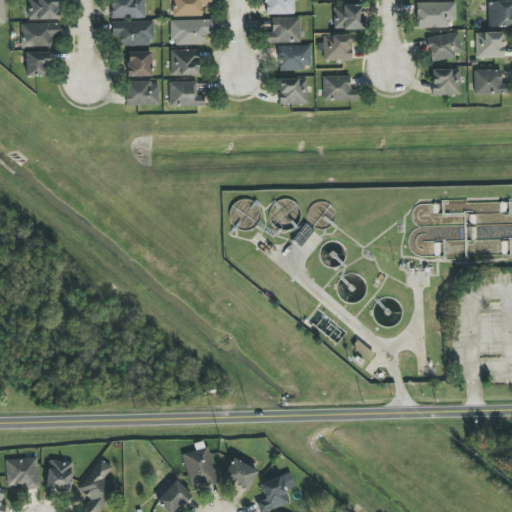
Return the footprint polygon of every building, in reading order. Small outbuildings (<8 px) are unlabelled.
[(58,19),(57,0),(27,0),(28,20),(58,19)] [(144,18),(144,0),(111,0),(111,18),(144,18)] [(211,0),(172,0),(173,17),(202,16),(202,5),(211,5),(211,0)] [(264,0),(265,15),(294,14),(293,0),(264,0)] [(511,26),(511,0),(488,2),(488,27),(511,26)] [(448,28),(448,20),(456,20),(456,2),(416,3),(417,28),(448,28)] [(334,6),(334,30),(363,29),(362,5),(334,6)] [(272,18),(272,33),(267,33),(267,43),(300,42),(299,17),(272,18)] [(171,20),(172,45),(204,45),(204,35),(212,35),(212,20),(171,20)] [(152,22),(112,22),(112,38),(120,38),(120,46),(152,46),(152,22)] [(20,24),(21,47),(50,47),(50,38),(60,38),(60,23),(20,24)] [(503,32),(475,33),(476,58),(504,58),(503,32)] [(461,52),(459,33),(426,37),(429,61),(455,59),(455,53),(461,52)] [(351,35),(322,36),(322,47),(323,47),(324,61),(352,60),(351,35)] [(311,46),(278,47),(278,69),(311,69),(311,46)] [(199,50),(170,50),(171,76),(199,75),(199,50)] [(26,77),(50,76),(50,52),(25,53),(26,77)] [(151,52),(127,53),(127,77),(152,76),(151,52)] [(459,69),(431,70),(432,95),(460,95),(459,69)] [(501,70),(474,70),(474,95),(507,94),(507,84),(501,84),(501,70)] [(350,76),(322,76),(323,101),(358,100),(357,90),(350,90),(350,76)] [(306,79),(279,79),(279,105),(307,104),(306,79)] [(126,83),(127,106),(158,105),(158,82),(126,83)] [(169,82),(169,107),(204,106),(204,96),(197,96),(197,82),(169,82)] [(191,490),(217,483),(208,447),(182,454),(191,490)] [(38,489),(37,459),(6,460),(7,486),(25,485),(25,489),(38,489)] [(103,479),(112,468),(101,459),(78,490),(90,499),(84,507),(90,511),(89,511),(98,511),(117,489),(103,479)] [(257,470),(233,459),(223,480),(247,491),(257,470)] [(73,463),(49,460),(45,488),(69,492),(73,463)] [(259,484),(265,498),(255,502),(258,511),(265,511),(290,504),(285,490),(294,487),(289,473),(259,484)] [(156,500),(168,511),(175,511),(191,495),(175,480),(156,500)]
